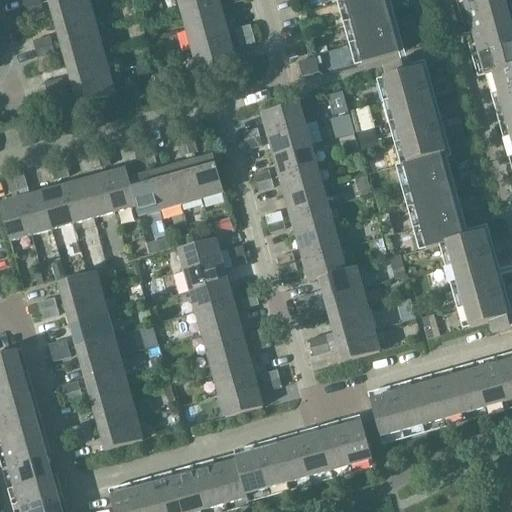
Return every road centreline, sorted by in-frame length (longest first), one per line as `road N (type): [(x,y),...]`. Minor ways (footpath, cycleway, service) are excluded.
road 1 (residential): [(315,415),(284,307),(271,294),(219,103)]
road 2 (residential): [(71,487),(315,415)]
road 3 (residential): [(0,163),(219,103)]
road 4 (residential): [(315,415),(356,386),(500,343)]
road 5 (residential): [(0,310),(24,329),(71,487)]
road 6 (residential): [(219,103),(285,84),(262,0)]
